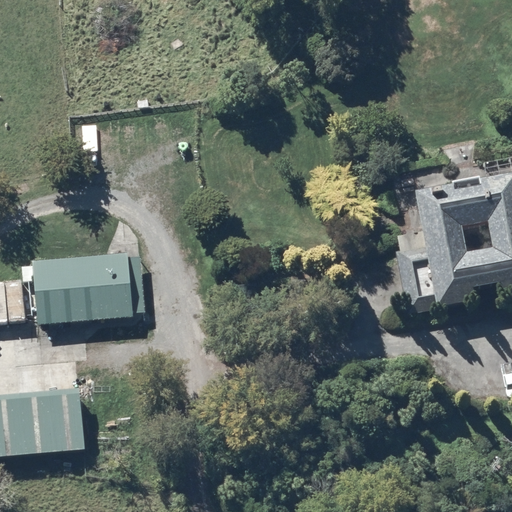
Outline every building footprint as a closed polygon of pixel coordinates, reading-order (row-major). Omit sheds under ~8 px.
[(424,234),(394,239),(407,316),(479,305),(476,290),(502,286),(504,297),(511,295),(511,176),(482,181),(483,188),(457,192),(456,187),(417,193),(424,234)] [(33,263),(33,267),(22,268),(23,284),(35,283),(38,327),(133,319),(128,255),(33,263)] [(5,283),(9,325),(27,323),(23,281),(5,283)] [(0,325),(9,325),(5,283),(0,283),(0,325)] [(0,398),(0,459),(86,452),(85,439),(106,437),(102,390),(0,398)] [(133,406),(117,407),(119,438),(134,438),(133,406)]
